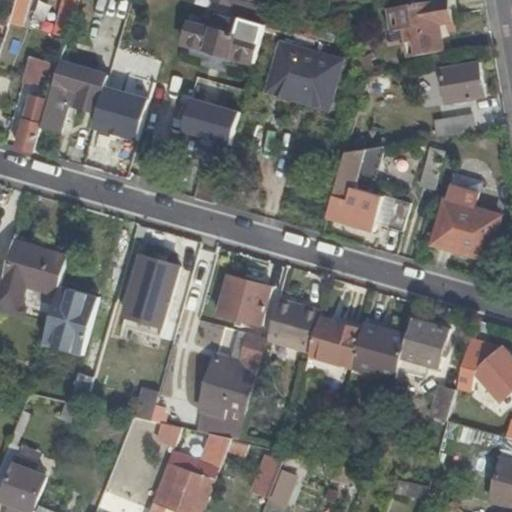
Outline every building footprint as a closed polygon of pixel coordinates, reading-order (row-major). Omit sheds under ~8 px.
[(18,0),(13,19),(12,24),(23,26),(31,0),(18,0)] [(70,38),(81,1),(78,0),(71,0),(65,21),(63,21),(59,35),(70,38)] [(211,0),(209,9),(231,16),(233,5),(258,12),(261,0),(211,0)] [(440,23),(449,21),(454,21),(451,0),(446,0),(390,9),(394,32),(406,29),(411,58),(444,53),(440,23)] [(267,26),(275,28),(282,5),(270,2),(263,25),(267,26)] [(0,24),(0,28),(9,31),(12,24),(13,19),(2,16),(0,24)] [(256,63),(262,43),(244,38),(247,27),(218,18),(214,29),(191,23),(185,44),(256,63)] [(280,30),(293,33),(295,25),(283,21),(280,30)] [(453,51),(449,21),(440,23),(444,53),(453,51)] [(112,72),(112,73),(126,77),(140,27),(125,24),(119,47),(112,72)] [(112,72),(119,47),(106,43),(99,69),(112,72)] [(310,95),(333,102),(345,62),(284,44),(269,92),(308,103),(310,95)] [(58,79),(63,65),(32,55),(25,81),(40,86),(43,76),(58,79)] [(487,97),(482,63),(444,70),(450,104),(487,97)] [(437,76),(435,67),(370,79),(366,94),(427,83),(426,78),(437,76)] [(52,99),(44,129),(63,134),(76,91),(56,86),(52,99)] [(19,149),(37,154),(44,129),(52,99),(36,94),(19,149)] [(332,110),(333,102),(310,95),(308,103),(332,110)] [(453,135),(477,131),(474,116),(435,122),(438,138),(453,135)] [(422,186),(438,191),(449,152),(434,147),(422,186)] [(347,161),(346,162),(332,217),(374,230),(383,197),(357,189),(360,176),(367,178),(372,165),(365,163),(368,150),(349,154),(347,161)] [(206,171),(197,199),(216,205),(224,176),(206,171)] [(457,172),(448,202),(477,210),(486,181),(478,178),(478,181),(463,177),(464,174),(457,172)] [(477,210),(448,202),(436,245),(491,261),(504,217),(477,210)] [(400,237),(409,208),(394,204),(386,233),(400,237)] [(124,236),(96,228),(86,259),(115,268),(124,236)] [(70,259),(17,243),(6,280),(60,296),(70,259)] [(128,317),(165,328),(184,268),(145,257),(128,317)] [(263,327),(274,289),(230,276),(219,315),(263,327)] [(61,294),(60,296),(55,315),(74,320),(79,299),(61,294)] [(270,340),(314,352),(324,319),(325,315),(281,303),(270,340)] [(162,339),(165,328),(128,317),(125,328),(162,339)] [(313,358),(356,370),(357,366),(367,332),(324,319),(314,352),(313,358)] [(411,338),(405,359),(441,368),(452,331),(416,320),(411,338)] [(367,332),(357,366),(399,377),(405,359),(411,338),(368,327),(367,332)] [(230,408),(249,413),(269,342),(241,334),(232,365),(217,361),(202,413),(227,420),(230,408)] [(473,344),(459,391),(477,396),(481,373),(506,401),(511,395),(511,354),(510,352),(473,344)] [(145,388),(137,418),(153,421),(162,393),(145,388)] [(434,418),(451,422),(459,393),(443,389),(434,418)] [(238,417),(234,429),(244,431),(247,419),(238,417)] [(158,443),(178,449),(183,429),(164,423),(158,443)] [(234,441),(241,443),(244,431),(234,429),(231,440),(234,441)] [(231,440),(222,438),(219,448),(230,451),(231,449),(234,441),(231,440)] [(511,439),(511,440),(494,502),(511,507),(511,439)] [(241,443),(234,441),(231,449),(247,453),(250,446),(241,443)] [(24,449),(11,444),(0,472),(0,498),(12,503),(9,511),(34,511),(49,476),(35,471),(38,464),(20,457),(24,449)] [(172,466),(159,501),(167,504),(170,506),(185,511),(205,511),(230,451),(219,448),(210,470),(196,465),(192,473),(172,466)] [(41,456),(24,449),(20,457),(38,464),(41,456)] [(288,454),(284,463),(284,465),(334,476),(338,465),(330,463),(288,454)] [(254,492),(270,500),(272,495),(282,470),(284,465),(284,463),(269,457),(254,492)] [(338,465),(334,476),(333,479),(352,486),(358,470),(338,465)] [(282,470),(272,495),(284,500),(295,475),(282,470)] [(401,493),(428,500),(433,486),(406,480),(401,493)] [(156,500),(151,511),(163,511),(167,504),(159,501),(156,500)]
